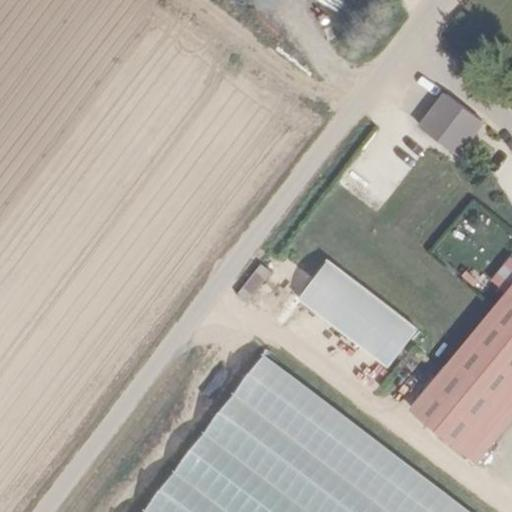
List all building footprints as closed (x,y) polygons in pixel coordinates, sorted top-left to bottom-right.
[(482,121),(446,93),(420,126),(456,154),(482,121)] [(299,300),(388,368),(418,329),(329,262),(299,300)] [(262,265),(239,296),(247,302),(271,272),(262,265)] [(511,390),(511,290),(413,410),(463,450),(511,390)] [(500,511),(268,352),(241,391),(239,389),(209,433),(207,431),(177,473),(233,511),(500,511)] [(511,390),(463,450),(476,461),(511,417),(511,390)] [(216,511),(170,478),(146,511),(216,511)]
